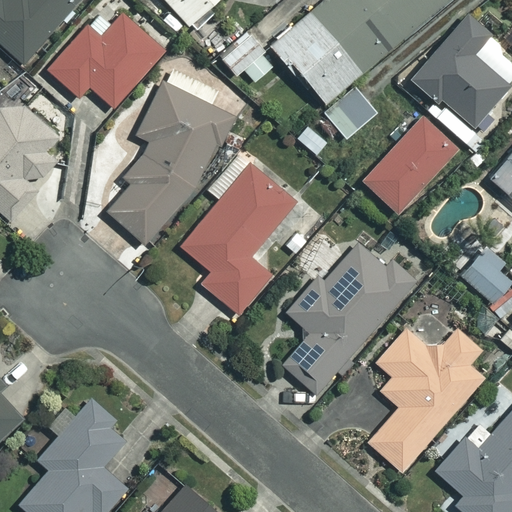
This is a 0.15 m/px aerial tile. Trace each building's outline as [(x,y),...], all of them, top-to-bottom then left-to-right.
[(0,0),(0,42),(26,66),(84,0),(0,0)] [(226,0),(165,0),(193,30),(226,0)] [(328,0),(310,15),(307,11),(268,44),(316,102),(436,0),(328,0)] [(411,100),(468,147),(493,118),(479,107),(504,77),(470,49),(484,32),(458,10),(402,77),(418,90),(411,100)] [(168,52),(128,15),(114,30),(101,17),(50,72),(82,101),(93,89),(115,109),(168,52)] [(236,24),(224,32),(236,47),(221,58),(231,72),(238,70),(252,79),(269,66),(236,24)] [(209,112),(173,84),(136,134),(153,147),(127,182),(133,186),(110,216),(150,247),(245,122),(217,101),(209,112)] [(370,112),(348,86),(319,110),(340,136),(370,112)] [(61,139),(14,98),(0,113),(0,210),(11,220),(59,165),(48,154),(61,139)] [(449,146),(414,114),(355,178),(391,210),(449,146)] [(323,142),(304,123),(292,135),(311,154),(323,142)] [(511,137),(481,175),(511,200),(511,137)] [(296,203),(240,156),(210,193),(222,203),(183,249),(213,275),(203,286),(237,314),(269,276),(249,259),(296,203)] [(379,265),(351,239),(285,314),(303,329),(275,361),(310,392),(411,277),(387,256),(379,265)] [(506,277),(477,246),(453,268),(483,300),(506,277)] [(511,259),(502,268),(511,278),(511,259)] [(476,348),(434,311),(414,335),(402,324),(371,359),(388,374),(375,388),(394,404),(363,440),(396,469),(478,375),(463,363),(476,348)] [(0,394),(7,388),(0,380),(0,443),(24,421),(0,395),(0,394)] [(511,401),(472,447),(458,435),(430,468),(458,493),(450,503),(460,511),(504,511),(511,503),(511,401)] [(78,420),(67,411),(49,431),(60,440),(41,462),(52,472),(22,507),(27,511),(88,511),(102,511),(124,487),(104,469),(128,441),(90,407),(78,420)] [(212,511),(182,485),(158,511),(212,511)]
